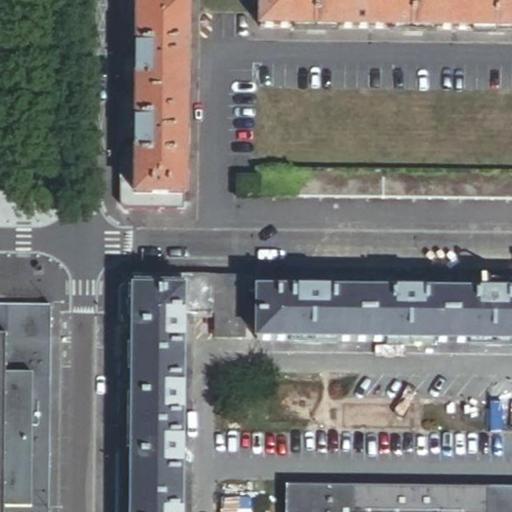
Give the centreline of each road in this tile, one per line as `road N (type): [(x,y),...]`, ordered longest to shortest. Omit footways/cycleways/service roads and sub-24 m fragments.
road 1 (residential): [(84,242),(511,247)]
road 2 (residential): [(80,511),(84,242)]
road 3 (residential): [(84,242),(87,0)]
